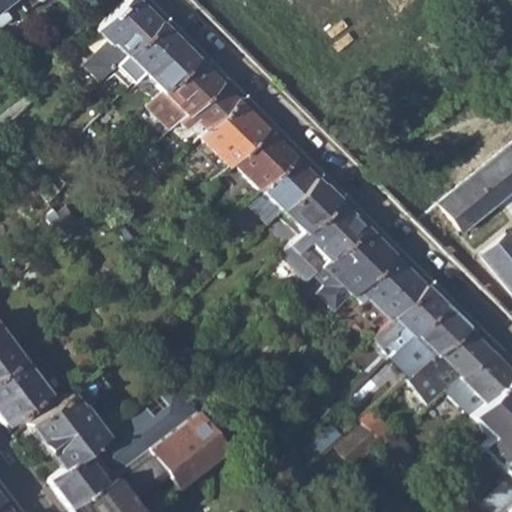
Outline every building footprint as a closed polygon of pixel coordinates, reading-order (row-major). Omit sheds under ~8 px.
[(94,81),(120,54),(153,20),(132,0),(123,0),(92,31),(102,42),(84,60),(84,71),(94,81)] [(99,90),(119,71),(128,62),(156,89),(189,56),(153,20),(120,54),(94,81),(92,83),(99,90)] [(166,129),(173,121),(214,81),(189,56),(156,89),(149,96),(140,105),(166,129)] [(138,91),(149,96),(156,89),(128,62),(119,71),(138,91)] [(179,128),(186,121),(190,117),(201,129),(231,98),(214,81),(173,121),(179,128)] [(222,165),(225,161),(260,127),(231,98),(201,129),(197,132),(194,136),(222,165)] [(186,121),(197,132),(201,129),(190,117),(186,121)] [(253,189),(254,188),(288,154),(260,127),(225,161),(253,189)] [(511,137),(433,200),(457,229),(511,184),(511,137)] [(15,160),(30,180),(38,174),(22,153),(15,160)] [(254,188),(275,209),(308,177),(309,176),(288,154),(254,188)] [(52,193),(38,174),(30,180),(44,201),(52,193)] [(275,209),(294,231),(330,196),(317,183),(315,185),(308,177),(275,209)] [(358,224),(330,196),(294,231),(282,243),(273,252),(301,280),(309,272),(318,263),(323,258),(333,248),(358,224)] [(61,206),(54,214),(65,229),(73,222),(61,206)] [(68,233),(65,229),(54,214),(51,209),(42,216),(59,240),(68,233)] [(318,263),(309,272),(320,283),(313,291),(330,308),(345,293),(387,252),(358,224),(333,248),(323,258),(318,263)] [(475,253),(511,298),(511,241),(503,231),(475,253)] [(362,295),(384,316),(417,283),(387,252),(345,293),(354,302),(362,295)] [(164,278),(173,288),(191,270),(182,259),(164,278)] [(398,338),(431,307),(436,301),(417,283),(384,316),(369,331),(367,334),(377,344),(379,342),(387,350),(388,348),(398,338)] [(444,309),(436,301),(431,307),(440,315),(444,309)] [(388,348),(409,368),(458,323),(444,309),(440,315),(431,307),(398,338),(388,348)] [(458,323),(409,368),(399,376),(422,403),(438,388),(444,384),(451,377),(453,376),(466,365),(483,348),(458,323)] [(0,367),(15,357),(0,336),(0,367)] [(477,399),(488,388),(507,372),(483,348),(466,365),(453,376),(451,377),(444,384),(438,388),(461,412),(477,399)] [(0,421),(41,392),(15,357),(0,367),(0,421)] [(23,425),(55,467),(82,447),(98,435),(77,406),(105,386),(94,371),(23,425)] [(511,377),(507,372),(488,388),(477,399),(461,412),(484,434),(475,443),(506,475),(511,480),(511,377)] [(64,508),(66,511),(136,511),(236,435),(227,425),(220,418),(189,409),(186,406),(182,398),(170,381),(98,435),(82,447),(106,477),(64,508)] [(192,388),(182,398),(186,406),(198,394),(192,388)] [(228,409),(220,418),(227,425),(236,417),(228,409)] [(331,444),(348,464),(375,439),(358,420),(331,444)] [(377,442),(400,468),(413,455),(391,431),(377,442)] [(41,478),(64,508),(106,477),(82,447),(55,467),(41,478)] [(285,451),(279,458),(287,467),(294,461),(285,451)] [(249,511),(293,473),(287,467),(279,458),(270,465),(276,472),(232,510),(233,511),(249,511)] [(498,511),(502,508),(511,498),(511,480),(506,475),(470,508),(473,511),(498,511)] [(511,511),(511,498),(502,508),(505,511),(511,511)]
